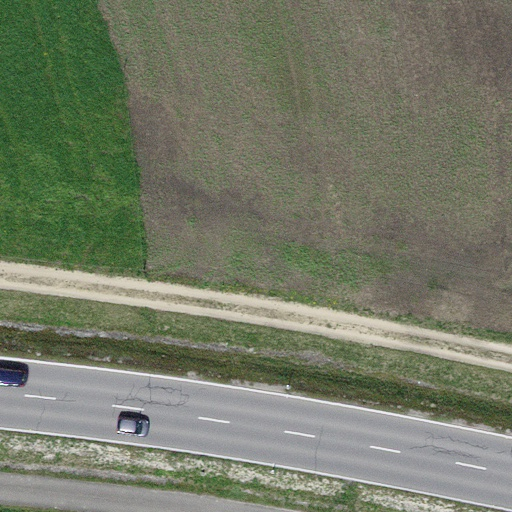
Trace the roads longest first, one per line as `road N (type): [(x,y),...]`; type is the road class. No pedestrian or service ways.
road 1 (secondary): [(511,485),(381,455),(0,401)]
road 2 (track): [(0,283),(128,295),(511,364)]
road 3 (track): [(0,485),(196,511)]
